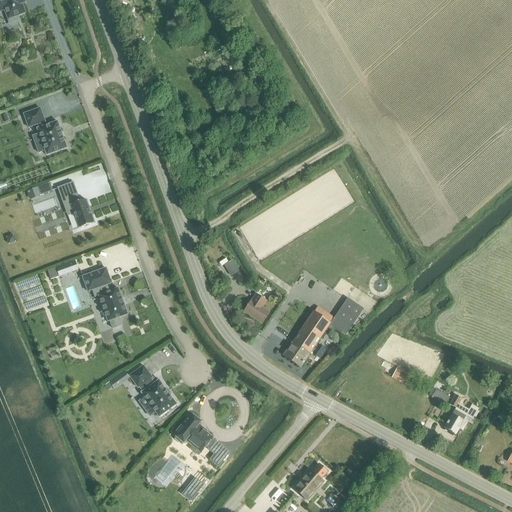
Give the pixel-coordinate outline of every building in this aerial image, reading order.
[(0,0),(0,11),(5,10),(10,25),(19,22),(16,16),(24,13),(21,4),(19,0),(0,0)] [(40,109),(23,115),(28,128),(37,125),(39,129),(37,129),(36,129),(37,130),(38,134),(41,142),(35,145),(38,153),(44,151),(46,155),(46,156),(47,156),(47,155),(65,149),(66,149),(66,148),(57,123),(57,122),(56,122),(43,127),(42,123),(45,122),(40,109)] [(78,229),(93,223),(85,200),(78,202),(76,197),(77,196),(72,183),(57,189),(62,202),(69,199),(71,205),(70,205),(78,229)] [(50,184),(37,188),(40,197),(53,192),(50,184)] [(224,253),(217,257),(222,265),(228,262),(224,253)] [(63,266),(66,274),(78,270),(74,261),(63,266)] [(230,277),(238,272),(231,261),(224,265),(230,277)] [(82,277),(87,292),(92,291),(94,296),(97,295),(107,322),(109,322),(112,329),(122,326),(119,318),(127,315),(117,289),(109,292),(106,285),(111,284),(105,269),(82,277)] [(256,295),(252,302),(251,301),(244,313),(262,325),(269,313),(262,308),(266,302),(256,295)] [(330,324),(329,325),(345,337),(363,311),(347,299),(330,324)] [(313,312),(283,356),(300,368),(329,325),(330,324),(313,312)] [(126,337),(132,335),(126,316),(120,317),(126,337)] [(446,379),(451,366),(444,364),(439,376),(446,379)] [(143,366),(129,377),(137,388),(139,387),(142,392),(142,393),(141,393),(141,394),(144,397),(150,405),(144,409),(150,416),(155,413),(158,417),(158,418),(159,417),(175,405),(176,405),(175,404),(159,381),(158,380),(157,381),(154,384),(150,379),(152,378),(143,366)] [(392,377),(409,387),(414,378),(397,368),(392,377)] [(124,371),(109,383),(113,388),(128,377),(124,371)] [(435,390),(431,398),(445,406),(449,398),(435,390)] [(464,416),(465,414),(473,419),(479,409),(472,405),(469,410),(468,409),(467,411),(457,405),(461,399),(455,396),(449,405),(455,409),(452,415),(451,415),(443,428),(455,435),(463,422),(462,421),(465,417),(464,416)] [(212,438),(205,432),(206,431),(198,425),(200,422),(190,414),(173,435),(176,438),(174,440),(181,445),(185,441),(192,447),(190,449),(198,456),(206,446),(207,447),(215,454),(210,460),(218,467),(229,453),(215,441),(214,442),(211,440),(212,438)] [(312,472),(309,470),(292,489),(308,502),(325,482),(322,479),(328,472),(319,464),(312,472)] [(158,489),(163,485),(157,479),(153,483),(158,489)] [(190,501),(196,493),(188,487),(182,494),(190,501)]
